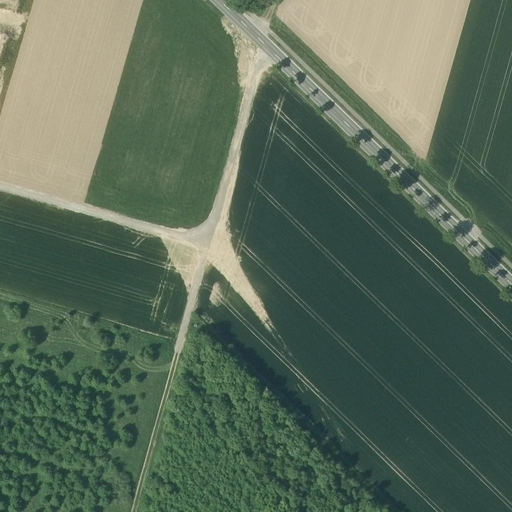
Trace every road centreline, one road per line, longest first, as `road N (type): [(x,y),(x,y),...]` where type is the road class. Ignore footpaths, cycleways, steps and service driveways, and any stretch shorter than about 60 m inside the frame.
road 1 (track): [(131,511),(263,43)]
road 2 (tertiary): [(511,286),(218,0)]
road 3 (track): [(206,241),(0,182)]
